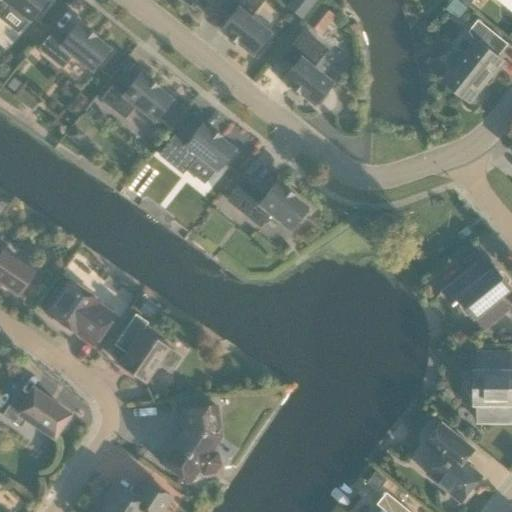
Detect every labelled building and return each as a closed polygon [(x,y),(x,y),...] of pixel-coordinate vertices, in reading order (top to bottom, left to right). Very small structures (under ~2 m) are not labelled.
[(0,0),(0,15),(9,5),(28,20),(34,12),(38,15),(49,2),(46,0),(0,0)] [(237,43),(254,57),(265,44),(261,41),(268,33),(248,17),(262,0),(225,0),(220,7),(231,16),(220,30),(227,36),(227,37),(236,44),(237,43)] [(314,0),(290,0),(285,6),(300,18),(315,0),(314,0)] [(306,23),(320,35),(335,16),(320,5),(306,23)] [(445,80),(471,101),(492,75),(494,76),(504,63),(497,58),(509,44),(478,20),(469,32),(476,41),(465,55),(460,52),(455,52),(450,55),(448,60),(450,66),(453,69),(445,80)] [(85,29),(84,30),(77,24),(66,37),(55,29),(39,49),(61,67),(71,55),(90,70),(97,62),(100,65),(111,52),(93,38),(94,37),(85,29)] [(299,93),(317,107),(328,94),(324,91),(330,83),(311,67),(326,49),(303,31),(282,57),(293,66),(282,79),(290,85),(289,86),(299,94),(299,93)] [(148,79),(147,80),(139,74),(128,88),(117,79),(101,99),(124,117),(134,105),(153,120),(159,112),(163,115),(174,102),(156,88),(157,87),(148,79)] [(13,77),(6,86),(14,92),(21,84),(13,77)] [(209,130),(201,124),(191,138),(180,129),(159,155),(181,173),(196,155),(215,170),(221,162),(225,165),(236,152),(218,138),(219,137),(210,129),(209,130)] [(67,135),(77,143),(81,138),(81,130),(75,125),(67,135)] [(275,183),(264,196),(242,179),(226,199),(259,226),(269,214),(288,229),(295,221),(298,224),(309,211),(292,197),(292,196),(283,188),(282,189),(275,183)] [(6,245),(0,240),(0,283),(17,295),(32,273),(1,252),(6,245)] [(511,289),(511,287),(496,267),(479,281),(470,270),(443,291),(454,305),(461,300),(476,319),(485,312),(494,322),(510,310),(501,299),(511,289)] [(93,296),(68,280),(45,314),(70,331),(74,324),(97,340),(114,315),(91,299),(93,296)] [(138,311),(149,319),(158,307),(142,296),(139,300),(143,303),(138,311)] [(158,364),(169,372),(180,357),(141,331),(147,322),(135,314),(119,337),(130,345),(117,364),(145,383),(158,364)] [(476,404),(479,404),(479,422),(511,422),(511,352),(479,352),(479,370),(476,370),(476,375),(472,377),(469,380),(467,384),(467,390),(470,396),(476,399),(476,404)] [(68,414),(33,390),(25,401),(15,395),(1,415),(20,427),(25,419),(52,437),(59,427),(63,430),(70,419),(66,416),(68,414)] [(219,437),(215,406),(182,410),(184,428),(160,463),(183,479),(192,465),(204,473),(212,471),(217,464),(215,455),(209,451),(219,437)] [(475,449),(443,423),(426,444),(442,457),(427,475),(461,502),(457,506),(458,507),(483,476),(470,465),(471,464),(467,460),(475,449)] [(367,482),(378,491),(387,480),(376,471),(367,482)] [(134,497),(113,483),(102,499),(106,502),(99,511),(142,511),(143,511),(161,511),(171,498),(145,481),(134,497)] [(383,509),(381,511),(411,511),(387,492),(377,504),(383,509)]
